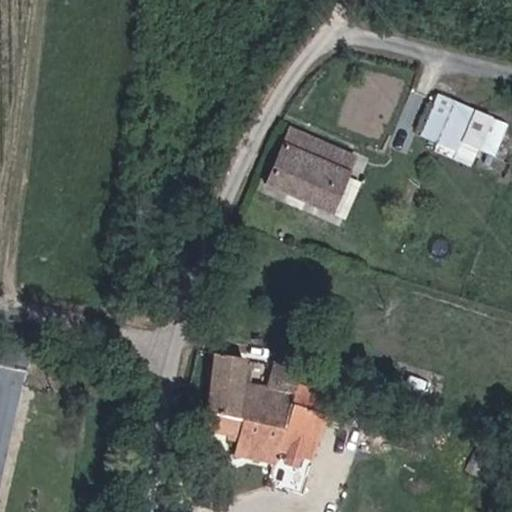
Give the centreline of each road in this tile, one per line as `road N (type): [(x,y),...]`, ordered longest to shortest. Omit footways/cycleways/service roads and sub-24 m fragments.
road 1 (residential): [(160,511),(194,300),(279,92),(337,29)]
road 2 (residential): [(337,29),(511,78)]
